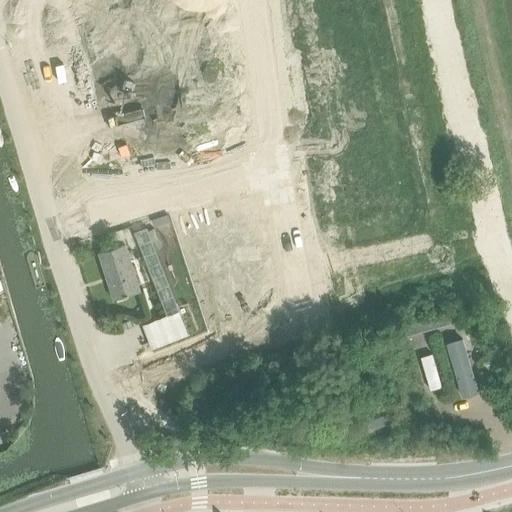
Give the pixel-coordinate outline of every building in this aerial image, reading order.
[(146,227),(135,232),(168,314),(178,309),(179,309),(146,227)] [(124,243),(98,251),(114,300),(140,291),(124,243)] [(168,314),(144,323),(153,347),(188,333),(178,309),(168,314)] [(446,312),(422,319),(425,330),(449,323),(446,312)] [(422,319),(399,326),(402,337),(425,330),(422,319)] [(463,338),(446,343),(446,344),(462,396),(479,391),(463,338)] [(421,356),(431,389),(442,386),(433,353),(421,356)] [(416,404),(402,354),(389,358),(403,408),(416,404)] [(370,427),(390,419),(383,402),(363,410),(370,427)]
